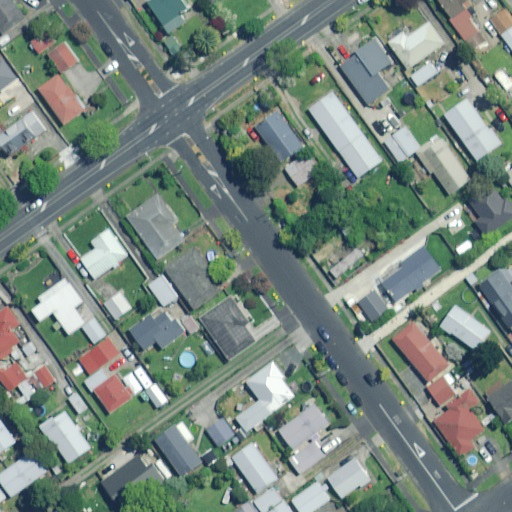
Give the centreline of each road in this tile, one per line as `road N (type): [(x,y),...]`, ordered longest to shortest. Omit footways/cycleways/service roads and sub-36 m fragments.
road 1 (residential): [(455,511),(172,115)]
road 2 (tertiary): [(172,115),(0,239)]
road 3 (tertiary): [(334,0),(172,115)]
road 4 (residential): [(172,115),(90,0)]
